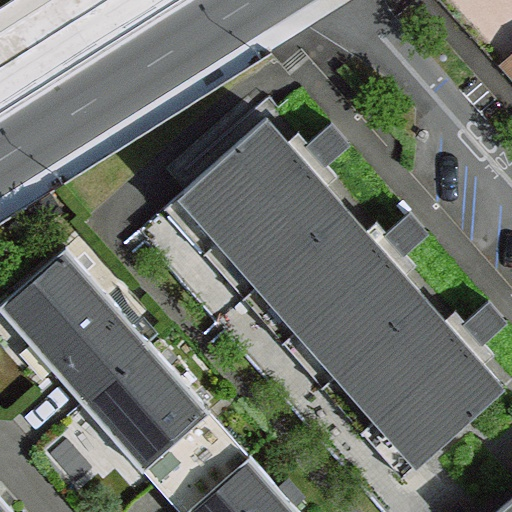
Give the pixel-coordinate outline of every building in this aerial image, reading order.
[(270,117),(186,190),(265,281),(349,209),(270,117)] [(349,209),(265,281),(344,370),(427,296),(349,209)] [(73,366),(129,316),(69,247),(12,297),(44,332),(32,342),(62,376),(73,366)] [(507,388),(427,296),(344,370),(424,461),(507,388)] [(94,389),(151,341),(129,316),(73,366),(94,389)] [(213,411),(151,341),(94,389),(125,424),(114,435),(145,471),(213,411)] [(185,511),(196,504),(253,456),(213,411),(145,471),(154,481),(181,511),(185,511)] [(302,511),(253,456),(196,504),(202,511),(302,511)] [(0,511),(14,511),(0,495),(0,511)] [(511,511),(511,501),(499,511),(511,511)]
